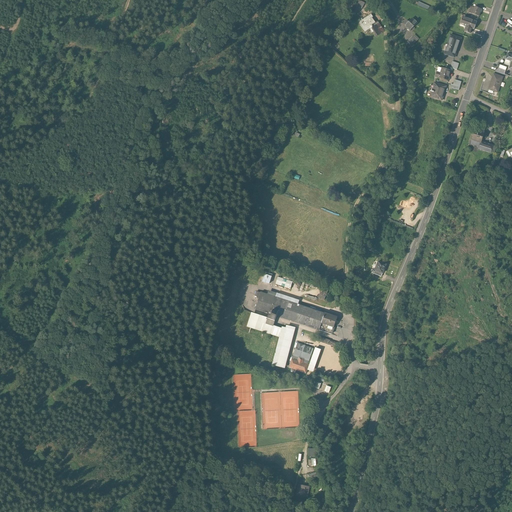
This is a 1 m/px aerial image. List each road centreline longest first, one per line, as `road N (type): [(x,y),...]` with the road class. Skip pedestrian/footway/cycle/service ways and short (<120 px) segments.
road 1 (track): [(185,358),(172,254),(182,185),(223,108),(306,0)]
road 2 (secondary): [(467,97),(392,295),(380,370)]
road 3 (track): [(128,0),(83,108),(0,174)]
road 4 (unclassified): [(380,370),(354,366),(319,411),(290,506)]
road 5 (track): [(238,511),(204,461),(185,358)]
